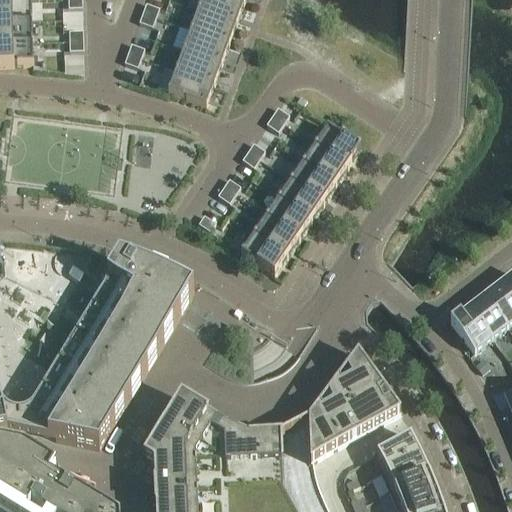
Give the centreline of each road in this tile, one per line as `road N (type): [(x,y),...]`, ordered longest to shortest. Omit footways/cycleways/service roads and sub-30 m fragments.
road 1 (residential): [(0,222),(144,251),(283,325)]
road 2 (residential): [(324,295),(420,422),(458,511)]
road 3 (residential): [(403,135),(302,73),(274,91),(238,141)]
road 4 (residential): [(511,473),(481,404),(420,320)]
road 5 (unclassified): [(424,150),(445,119),(451,0)]
road 6 (residential): [(238,141),(97,94)]
road 7 (unclassified): [(348,260),(424,150)]
